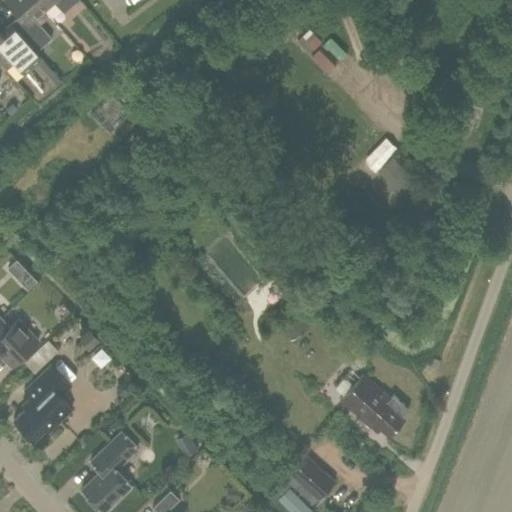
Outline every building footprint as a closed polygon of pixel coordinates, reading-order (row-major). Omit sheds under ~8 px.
[(6,0),(19,14),(10,22),(41,57),(42,57),(36,50),(51,36),(35,18),(44,9),(36,0),(6,0)] [(36,0),(44,9),(54,1),(63,11),(75,0),(36,0)] [(284,36),(261,14),(242,33),(251,41),(244,48),(259,62),(284,36)] [(0,30),(0,61),(5,67),(13,61),(24,73),(41,57),(10,22),(1,31),(0,30)] [(316,28),(303,38),(315,52),(327,42),(316,28)] [(336,70),(344,60),(326,44),(318,54),(336,70)] [(378,169),(408,199),(429,179),(398,148),(378,169)] [(16,257),(6,266),(17,277),(26,268),(16,257)] [(305,322),(297,314),(293,318),(291,316),(282,326),(285,328),(281,332),(290,340),(296,337),(304,329),(305,322)] [(0,317),(0,353),(11,365),(38,340),(17,318),(9,326),(0,317)] [(88,350),(99,340),(90,331),(79,341),(88,350)] [(45,428),(48,430),(72,408),(59,395),(71,384),(51,362),(24,388),(33,398),(13,418),(33,439),(45,428)] [(393,393),(390,397),(363,373),(340,398),(377,431),(380,427),(388,434),(403,417),(402,415),(409,408),(393,393)] [(102,511),(131,483),(116,467),(138,446),(122,429),(111,440),(90,460),(100,470),(81,488),(102,511)] [(193,432),(182,438),(191,454),(203,448),(193,432)] [(279,480),(309,507),(335,479),(305,452),(279,480)] [(225,499),(239,500),(240,487),(226,486),(225,499)] [(157,511),(169,511),(167,510),(179,498),(170,489),(152,506),(157,511)]
